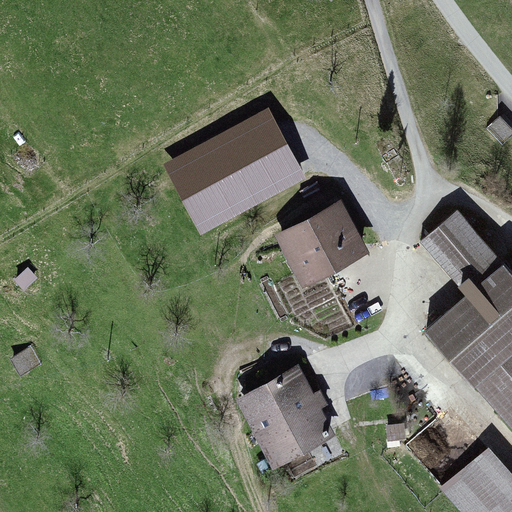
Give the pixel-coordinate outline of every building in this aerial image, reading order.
[(194,229),(305,182),(273,108),(162,155),(194,229)] [(334,203),(265,241),(291,287),(360,248),(334,203)] [(462,298),(425,329),(511,433),(511,287),(450,213),(415,242),(462,298)] [(21,370),(39,359),(30,345),(13,355),(21,370)] [(296,368),(228,400),(262,470),(329,438),(296,368)] [(511,511),(511,479),(485,451),(440,493),(458,511),(511,511)]
